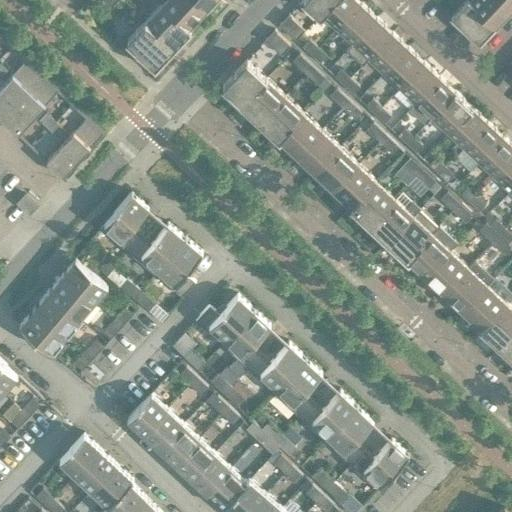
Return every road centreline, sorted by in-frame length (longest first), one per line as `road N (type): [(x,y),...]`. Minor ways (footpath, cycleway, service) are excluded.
road 1 (residential): [(511,406),(175,101)]
road 2 (residential): [(401,511),(445,465),(228,260)]
road 3 (residential): [(0,291),(175,101)]
road 4 (residential): [(228,260),(87,410)]
road 5 (residential): [(196,511),(87,410)]
road 6 (residential): [(175,101),(269,0)]
road 7 (residential): [(0,500),(87,410)]
